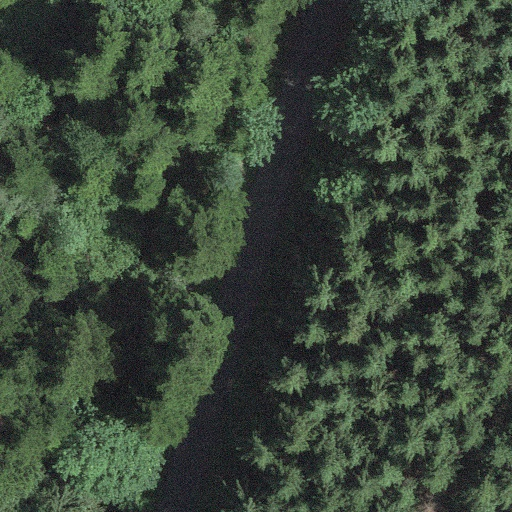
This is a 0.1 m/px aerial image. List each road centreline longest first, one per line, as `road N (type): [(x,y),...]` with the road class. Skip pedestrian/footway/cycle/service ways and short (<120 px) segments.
road 1 (unclassified): [(335,0),(182,511)]
road 2 (track): [(424,511),(511,425)]
